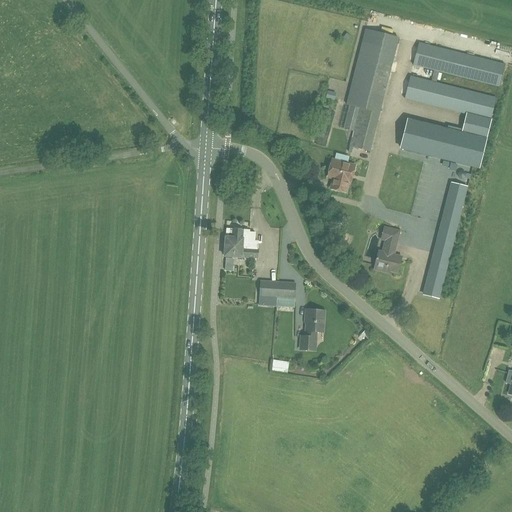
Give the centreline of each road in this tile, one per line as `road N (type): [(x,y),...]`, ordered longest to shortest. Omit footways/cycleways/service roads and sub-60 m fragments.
road 1 (unclassified): [(511,437),(318,266),(261,159),(207,148)]
road 2 (secondary): [(174,511),(207,148)]
road 3 (unclassified): [(182,146),(65,0)]
road 4 (residential): [(0,174),(182,146)]
road 5 (secondary): [(207,148),(217,0)]
